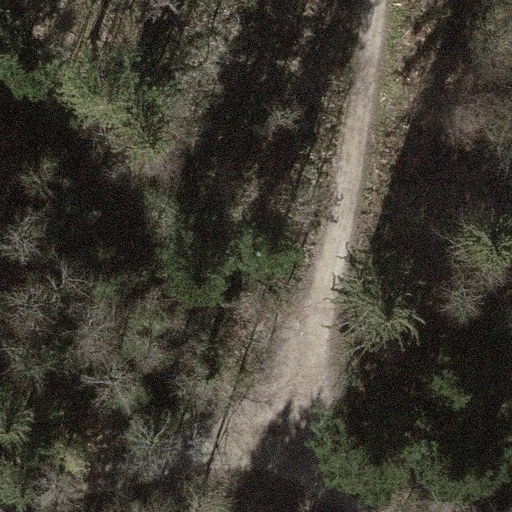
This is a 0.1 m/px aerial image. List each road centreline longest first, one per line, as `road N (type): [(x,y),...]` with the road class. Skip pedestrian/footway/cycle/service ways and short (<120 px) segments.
road 1 (track): [(274,422),(311,353),(390,0)]
road 2 (track): [(0,494),(233,444),(274,422)]
road 3 (track): [(274,422),(367,511)]
